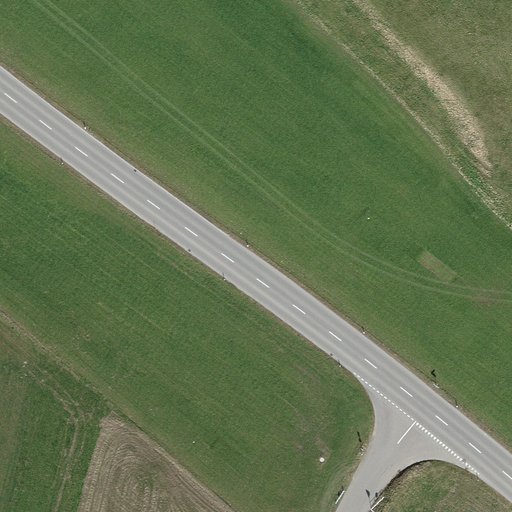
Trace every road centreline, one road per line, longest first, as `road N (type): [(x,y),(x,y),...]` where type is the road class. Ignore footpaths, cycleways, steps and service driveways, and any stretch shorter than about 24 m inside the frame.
road 1 (tertiary): [(426,407),(0,87)]
road 2 (residential): [(351,511),(426,407)]
